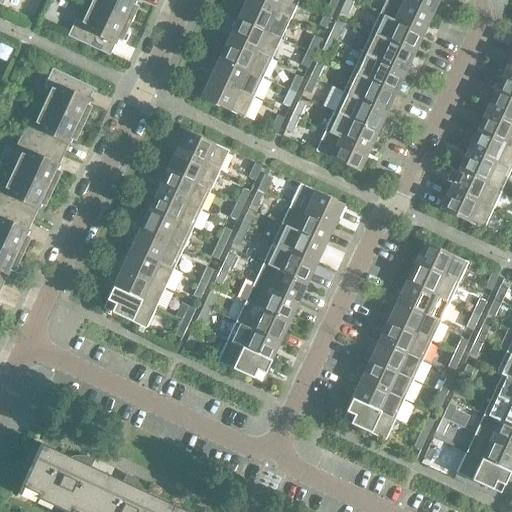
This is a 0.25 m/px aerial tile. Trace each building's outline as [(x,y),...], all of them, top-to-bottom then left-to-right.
[(91,0),(89,5),(129,24),(137,6),(133,4),(134,0),(91,0)] [(289,19),(248,0),(245,0),(237,19),(280,39),(289,19)] [(298,0),(248,0),(289,19),(298,0)] [(332,14),(338,0),(329,0),(325,11),(332,14)] [(346,15),(353,1),(351,0),(345,0),(339,12),(346,15)] [(422,34),(432,14),(401,0),(385,0),(379,13),(422,34)] [(401,0),(432,14),(438,0),(437,0),(401,0)] [(121,42),(129,24),(89,5),(81,22),(74,19),(67,36),(109,55),(116,39),(121,42)] [(325,28),(332,14),(325,11),(318,25),(325,28)] [(413,53),(422,34),(379,13),(370,33),(413,53)] [(280,39),(237,19),(228,38),(271,58),(280,39)] [(335,22),(328,37),(335,40),(342,26),(335,22)] [(404,73),(413,53),(370,33),(361,52),(404,73)] [(314,53),(320,39),(313,35),(307,50),(314,53)] [(328,55),(335,40),(328,37),(321,51),(328,55)] [(271,58),(228,38),(218,58),(262,78),(271,58)] [(307,68),(314,53),(307,50),(300,64),(307,68)] [(395,92),(404,73),(361,52),(352,72),(395,92)] [(511,52),(503,71),(511,75),(511,52)] [(262,78),(218,58),(209,77),(253,98),(262,78)] [(316,62),(310,76),(317,79),(323,65),(316,62)] [(50,88),(42,105),(83,124),(91,106),(86,104),(89,98),(88,98),(92,89),(93,90),(94,88),(52,68),(44,85),(50,88)] [(511,75),(503,71),(494,91),(511,99),(511,75)] [(386,112),(395,92),(352,72),(342,92),(386,112)] [(295,92),(302,78),(295,75),(288,89),(295,92)] [(310,94),(317,79),(310,76),(303,91),(310,94)] [(253,98),(209,77),(200,98),(243,118),(253,98)] [(289,107),(295,92),(288,89),(282,104),(289,107)] [(511,99),(494,91),(485,110),(511,122),(511,99)] [(377,131),(386,112),(342,92),(333,111),(377,131)] [(298,101),(291,116),(298,119),(305,104),(298,101)] [(74,141),(83,124),(42,105),(34,122),(28,119),(21,135),(63,154),(63,153),(62,153),(66,144),(67,145),(70,139),(74,141)] [(511,122),(485,110),(476,130),(511,146),(511,122)] [(368,151),(377,131),(333,111),(324,131),(368,151)] [(277,132),(284,118),(276,115),(270,129),(277,132)] [(292,133),(298,119),(291,116),(285,130),(292,133)] [(185,130),(175,151),(219,171),(228,151),(185,130)] [(511,166),(511,146),(476,130),(467,149),(510,170),(511,166)] [(358,171),(368,151),(324,131),(315,151),(358,171)] [(62,155),(63,154),(21,135),(13,150),(20,153),(12,171),(52,189),(60,171),(56,169),(58,163),(57,163),(61,155),(62,155)] [(510,170),(467,149),(458,169),(501,189),(510,170)] [(219,171),(175,151),(166,170),(210,191),(219,171)] [(254,181),(261,166),(254,163),(247,177),(254,181)] [(501,189),(458,169),(448,189),(492,209),(501,189)] [(210,191),(166,170),(157,190),(200,210),(210,191)] [(44,207),(52,189),(12,171),(4,188),(0,185),(0,204),(32,220),(33,218),(32,218),(36,210),(37,210),(39,204),(44,207)] [(271,178),(264,174),(257,189),(264,192),(271,178)] [(300,184),(290,204),(334,224),(343,204),(300,184)] [(242,188),(236,203),(243,206),(249,191),(242,188)] [(258,207),(264,192),(257,189),(251,203),(258,207)] [(492,209),(448,189),(439,209),(483,229),(492,209)] [(200,210),(157,190),(148,209),(191,230),(200,210)] [(236,220),(243,206),(236,203),(229,217),(236,220)] [(32,221),(32,220),(0,204),(0,244),(22,255),(30,237),(25,235),(28,229),(27,229),(31,220),(32,221)] [(324,244),(334,224),(290,204),(281,224),(324,244)] [(191,230),(148,209),(139,229),(182,249),(191,230)] [(253,217),(246,213),(239,228),(246,231),(253,217)] [(315,264),(324,244),(281,224),(272,243),(315,264)] [(224,227),(217,242),(224,245),(231,231),(224,227)] [(239,246),(246,231),(239,228),(232,242),(239,246)] [(182,249),(139,229),(130,248),(173,269),(182,249)] [(218,260),(224,245),(217,242),(211,256),(218,260)] [(424,242),(414,262),(458,282),(467,262),(424,242)] [(306,283),(315,264),(272,243),(263,263),(306,283)] [(13,272),(22,255),(0,244),(0,284),(2,285),(2,284),(1,284),(5,275),(6,276),(9,270),(13,272)] [(173,269),(130,248),(120,268),(164,288),(173,269)] [(235,256),(227,253),(221,267),(228,270),(235,256)] [(458,282),(414,262),(405,282),(449,302),(458,282)] [(297,303),(306,283),(263,263),(254,282),(297,303)] [(206,284),(213,270),(206,266),(199,281),(206,284)] [(221,285),(228,270),(221,267),(214,282),(221,285)] [(164,288),(120,268),(111,288),(155,308),(164,288)] [(498,276),(491,273),(484,287),(491,291),(498,276)] [(199,299),(206,284),(199,281),(192,295),(199,299)] [(288,322),(297,303),(254,282),(244,302),(288,322)] [(449,302),(405,282),(396,301),(440,322),(449,302)] [(500,285),(494,299),(501,302),(507,288),(500,285)] [(145,328),(155,308),(111,288),(102,307),(111,311),(110,312),(145,328)] [(216,295),(209,292),(202,306),(209,310),(216,295)] [(479,316),(486,302),(479,298),(472,313),(479,316)] [(494,317),(501,302),(494,299),(487,314),(494,317)] [(440,322),(396,301),(387,321),(430,341),(440,322)] [(279,342),(288,322),(244,302),(235,322),(279,342)] [(187,306),(181,320),(188,323),(195,309),(187,306)] [(203,324),(209,310),(202,306),(196,321),(203,324)] [(472,331),(479,316),(472,313),(465,327),(472,331)] [(181,338),(188,323),(181,320),(174,335),(181,338)] [(430,341),(387,321),(378,340),(421,361),(430,341)] [(270,362),(279,342),(235,322),(226,341),(270,362)] [(489,327),(482,324),(475,338),(482,342),(489,327)] [(198,335),(190,332),(184,346),(191,350),(198,335)] [(460,338),(454,352),(461,355),(467,341),(460,338)] [(476,356),(482,342),(475,338),(468,353),(476,356)] [(421,361),(378,340),(369,360),(412,380),(421,361)] [(261,381),(270,362),(226,341),(217,362),(252,378),(253,377),(261,381)] [(454,370),(461,355),(454,352),(447,367),(454,370)] [(511,379),(511,355),(506,352),(496,373),(501,375),(502,374),(511,379)] [(412,380),(369,360),(360,380),(403,400),(412,380)] [(474,367),(467,364),(460,379),(467,382),(474,367)] [(511,379),(502,374),(501,375),(493,394),(511,402),(511,379)] [(445,378),(438,393),(445,396),(452,381),(445,378)] [(460,396),(467,382),(460,379),(453,393),(460,396)] [(403,400),(360,380),(350,399),(394,419),(403,400)] [(438,410),(445,396),(438,393),(431,407),(438,410)] [(511,426),(511,402),(493,394),(484,413),(511,426)] [(385,440),(394,419),(350,399),(342,418),(350,422),(349,423),(385,440)] [(449,403),(442,418),(449,421),(455,406),(449,403)] [(511,450),(511,426),(484,413),(475,433),(511,450)] [(427,417),(420,432),(427,435),(434,421),(427,417)] [(442,435),(449,421),(442,418),(435,432),(442,435)] [(420,450),(427,435),(420,432),(413,446),(420,450)] [(509,473),(511,466),(511,450),(475,433),(465,453),(509,473)] [(70,457),(40,443),(18,490),(65,511),(88,511),(106,474),(84,464),(88,456),(83,456),(79,455),(74,456),(72,456),(70,457)] [(423,458),(424,458),(430,461),(437,446),(430,443),(423,458)] [(500,492),(509,473),(465,453),(456,473),(491,489),(492,488),(500,492)] [(168,511),(172,504),(143,491),(142,489),(141,487),(140,485),(138,483),(135,480),(132,477),(128,484),(106,474),(88,511),(168,511)]
